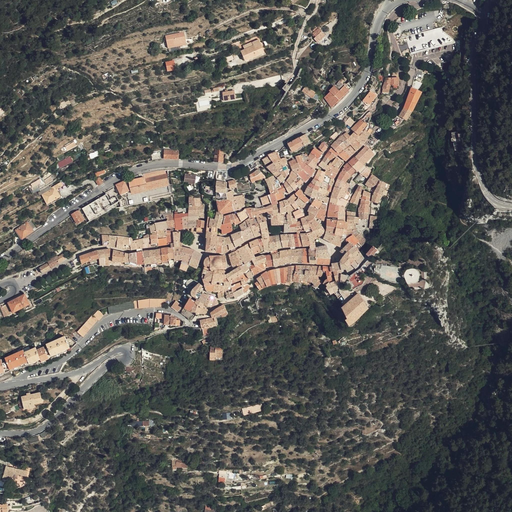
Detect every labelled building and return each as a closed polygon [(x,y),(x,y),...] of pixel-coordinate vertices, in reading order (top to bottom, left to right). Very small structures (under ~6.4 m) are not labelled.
[(319,29),(317,31),(320,35),(329,27),(323,20),(316,26),(319,29)] [(167,29),(168,37),(174,36),(174,41),(188,39),(187,32),(187,31),(188,31),(188,26),(167,29)] [(256,42),(263,39),(260,34),(244,41),(246,44),(255,41),(256,42)] [(246,44),(242,46),(246,56),(266,48),(263,39),(256,42),(255,41),(246,44)] [(174,60),(165,62),(167,71),(175,70),(174,60)] [(290,84),(294,79),(292,78),(289,76),(285,81),(290,84)] [(311,86),(315,81),(309,77),(306,82),(311,86)] [(331,85),(325,91),(333,100),(352,83),(348,78),(340,85),(335,79),(329,84),(331,85)] [(317,90),(320,85),(315,81),(311,86),(317,90)] [(307,85),(302,90),(312,98),(316,92),(307,85)] [(404,105),(413,109),(413,108),(422,90),(412,85),(404,105)] [(370,91),(364,98),(369,103),(375,95),(370,91)] [(385,96),(383,99),(377,109),(381,112),(387,100),(388,98),(385,96)] [(407,118),(413,109),(404,105),(399,113),(407,118)] [(348,123),(351,125),(355,120),(351,116),(349,116),(345,121),(348,123)] [(366,123),(361,118),(356,123),(362,128),(364,126),(366,123)] [(358,134),(356,137),(355,138),(362,145),(362,144),(369,134),(375,124),(370,122),(366,128),(364,126),(362,128),(356,123),(352,128),(355,130),(358,134)] [(466,122),(457,122),(457,135),(461,136),(461,140),(465,140),(465,134),(471,134),(471,124),(466,124),(466,122)] [(334,133),(331,135),(334,138),(340,132),(337,129),(334,133)] [(310,141),(306,134),(289,144),(293,151),(310,141)] [(66,140),(68,144),(78,139),(76,135),(66,140)] [(344,149),(347,147),(343,141),(344,140),(343,139),(342,140),(340,136),(336,140),(344,149)] [(362,145),(355,138),(350,144),(354,148),(355,147),(357,149),(362,145)] [(332,144),(333,145),(340,152),(344,149),(336,140),(332,144)] [(68,151),(77,146),(75,141),(65,146),(68,151)] [(326,143),(324,141),(318,146),(323,151),(328,146),(325,144),(326,143)] [(218,142),(217,154),(225,155),(226,143),(218,142)] [(154,154),(167,151),(172,151),(172,143),(167,143),(153,145),(154,154)] [(348,153),(350,156),(351,155),(357,149),(355,147),(354,148),(350,144),(347,147),(344,149),(345,150),(348,153)] [(338,154),(340,152),(333,145),(331,147),(330,149),(336,155),(338,154)] [(362,154),(358,158),(361,161),(364,164),(367,161),(370,158),(374,154),(371,151),(370,149),(369,148),(365,146),(363,148),(360,151),(362,154)] [(318,149),(315,147),(311,151),(320,157),(323,153),(320,151),(321,150),(318,148),(318,149)] [(325,155),(330,159),(331,158),(336,155),(330,149),(325,155)] [(350,157),(350,156),(348,153),(345,150),(344,149),(340,152),(338,154),(345,161),(347,159),(350,157)] [(320,157),(311,151),(308,155),(313,159),(317,161),(320,157)] [(268,156),(271,160),(276,158),(276,159),(280,157),(277,152),(276,152),(275,152),(274,152),(267,155),(268,156)] [(311,166),(315,168),(316,164),(311,162),(313,159),(308,155),(306,158),(304,162),(307,164),(311,166)] [(60,168),(74,161),(71,156),(57,162),(60,168)] [(262,159),(265,165),(269,162),(271,160),(268,156),(262,159)] [(303,156),(299,163),(297,165),(298,165),(302,168),(304,162),(306,158),(303,156)] [(333,159),(332,159),(331,162),(339,169),(340,167),(343,164),(344,162),(337,156),(334,159),(333,159)] [(291,166),(297,162),(297,161),(296,157),(289,161),(291,166)] [(358,163),(354,158),(351,160),(348,162),(346,164),(344,166),(352,173),(355,170),(356,171),(362,166),(365,164),(364,164),(361,161),(358,163)] [(273,163),(279,170),(283,168),(282,166),(278,160),(273,163)] [(311,166),(307,164),(304,162),(302,168),(300,171),(303,173),(304,174),(307,168),(313,171),(315,168),(311,166)] [(339,169),(331,162),(328,165),(326,169),(325,171),(327,171),(336,174),(339,169)] [(279,170),(273,163),(267,167),(274,174),(279,170)] [(302,168),(298,165),(294,172),(301,177),(303,173),(300,171),(302,168)] [(371,169),(366,166),(360,173),(367,178),(371,169)] [(283,168),(279,170),(282,175),(285,178),(288,174),(288,173),(284,167),(283,168)] [(304,174),(310,177),(313,171),(307,168),(304,174)] [(322,182),(324,178),(327,171),(325,171),(318,168),(314,177),(314,178),(322,182)] [(348,178),(351,175),(343,169),(340,173),(338,177),(338,178),(340,179),(343,175),(348,178)] [(128,179),(129,182),(131,191),(132,194),(168,186),(168,185),(164,170),(158,171),(137,176),(128,179)] [(282,175),(279,170),(274,174),(278,179),(282,175)] [(304,180),(301,177),(294,172),(293,170),(291,171),(290,174),(289,176),(289,177),(299,185),(304,180)] [(333,180),(334,178),(336,174),(327,171),(324,178),(330,180),(331,179),(333,180)] [(265,178),(265,177),(261,172),(255,176),(254,173),(249,175),(250,177),(248,178),(250,182),(251,182),(265,178)] [(47,191),(60,183),(60,182),(66,178),(63,173),(53,179),(53,180),(44,186),(47,191)] [(45,180),(47,183),(58,176),(56,173),(45,180)] [(310,177),(304,174),(303,173),(301,177),(304,180),(307,182),(311,177),(310,177)] [(186,174),(185,181),(190,182),(189,184),(195,184),(196,175),(186,174)] [(377,182),(380,178),(374,175),(373,174),(367,182),(367,184),(370,187),(372,187),(375,185),(376,184),(377,183),(377,182)] [(101,176),(95,179),(99,186),(104,182),(101,176)] [(279,184),(273,176),(269,178),(273,186),(279,184)] [(294,190),(297,187),(299,185),(289,177),(287,180),(294,190)] [(330,186),(332,187),(334,181),(330,180),(324,178),(322,182),(328,185),(330,186)] [(350,183),(346,181),(345,182),(340,179),(338,178),(335,188),(342,189),(346,190),(350,183)] [(381,179),(379,183),(378,185),(385,188),(386,187),(390,188),(391,183),(388,182),(383,180),(381,179)] [(294,190),(287,180),(284,185),(290,193),(294,190)] [(128,184),(127,182),(126,182),(116,188),(121,197),(129,192),(127,187),(128,187),(128,184)] [(226,192),(227,183),(216,182),(217,190),(218,189),(218,193),(224,192),(224,199),(230,200),(235,199),(234,196),(232,190),(226,192)] [(326,191),(331,192),(332,187),(330,186),(328,185),(322,182),(321,186),(319,189),(326,191)] [(49,194),(63,187),(60,183),(47,191),(49,194)] [(316,187),(309,185),(307,190),(312,192),(310,196),(311,196),(312,196),(316,187)] [(356,191),(354,194),(353,196),(359,199),(362,188),(363,187),(362,186),(362,185),(361,185),(360,185),(359,186),(358,188),(356,191)] [(378,185),(375,190),(383,194),(385,188),(378,185)] [(64,189),(63,187),(49,194),(51,197),(64,189)] [(321,195),(317,194),(319,189),(316,187),(312,196),(311,196),(309,200),(313,202),(312,205),(316,207),(318,209),(316,216),(318,217),(325,221),(327,210),(328,205),(322,204),(323,201),(319,200),(319,198),(321,195)] [(278,191),(277,188),(274,189),(275,191),(271,192),(271,194),(269,195),(272,202),(284,198),(282,192),(281,189),(278,191)] [(343,197),(349,200),(352,194),(350,192),(349,194),(345,192),(341,191),(342,189),(335,188),(332,196),(332,199),(338,199),(338,198),(342,199),(343,197)] [(297,192),(296,193),(300,197),(304,201),(305,200),(307,198),(303,193),(304,192),(300,189),(297,192)] [(325,195),(326,191),(319,189),(317,194),(321,195),(319,198),(322,199),(323,201),(324,196),(325,195)] [(379,202),(383,194),(375,190),(375,191),(372,200),(379,202)] [(296,193),(296,192),(292,196),(291,197),(296,202),(300,197),(296,193)] [(247,203),(244,194),(239,195),(242,207),(244,207),(247,206),(247,203)] [(235,199),(237,209),(242,207),(239,195),(234,196),(235,199)] [(272,202),(269,195),(263,198),(264,205),(272,202)] [(305,200),(304,201),(300,197),(296,202),(299,205),(303,208),(307,202),(305,200)] [(190,206),(201,205),(200,198),(190,198),(190,206)] [(221,212),(222,213),(227,212),(224,199),(218,200),(219,212),(221,212)] [(224,199),(227,212),(233,210),(230,200),(224,199)] [(286,212),(289,211),(286,206),(284,201),(280,202),(282,213),(286,212)] [(279,224),(284,224),(282,215),(282,213),(280,202),(272,205),(265,207),(267,212),(268,216),(272,215),(272,218),(274,225),(279,224)] [(201,205),(190,206),(189,216),(189,219),(198,219),(199,217),(205,218),(205,214),(204,205),(201,205)] [(260,214),(258,208),(251,207),(253,216),(256,216),(260,215),(260,214)] [(79,223),(86,218),(80,209),(73,214),(79,223)] [(297,211),(294,211),(298,219),(298,218),(306,215),(301,209),(297,211)] [(246,217),(244,210),(242,211),(238,212),(241,221),(243,220),(246,217)] [(287,214),(289,223),(294,223),(294,219),(298,219),(294,211),(287,214)] [(236,220),(237,222),(238,223),(238,222),(239,222),(240,221),(241,221),(238,212),(232,213),(232,214),(236,220)] [(183,229),(183,217),(185,217),(184,214),(176,215),(176,218),(176,230),(183,229)] [(223,217),(223,220),(223,223),(232,221),(236,220),(232,214),(223,215),(223,217)] [(20,223),(26,232),(38,223),(31,215),(20,223)] [(310,224),(317,221),(316,219),(314,217),(313,216),(310,215),(306,217),(310,224)] [(253,216),(250,217),(252,224),(258,223),(260,222),(263,222),(262,219),(256,219),(256,216),(253,216)] [(217,228),(214,227),(215,220),(216,219),(208,217),(207,232),(207,234),(206,235),(212,235),(217,236),(217,234),(217,232),(217,228)] [(306,231),(311,229),(310,224),(306,217),(302,219),(302,220),(305,231),(306,231)] [(376,230),(378,217),(371,217),(369,229),(376,230)] [(336,231),(336,227),(338,227),(338,219),(328,218),(328,226),(333,227),(333,231),(336,231)] [(198,219),(189,219),(188,229),(188,232),(192,232),(192,228),(198,228),(198,219)] [(192,228),(192,232),(197,232),(198,232),(205,232),(205,221),(203,220),(198,219),(198,228),(192,228)] [(215,220),(214,227),(217,228),(219,228),(221,229),(222,229),(222,225),(221,225),(221,221),(215,220)] [(246,220),(240,225),(242,231),(243,230),(248,229),(246,220)] [(297,222),(298,231),(305,231),(302,220),(299,222),(297,222)] [(228,232),(233,230),(233,229),(234,228),(234,227),(232,221),(223,223),(223,224),(222,225),(222,229),(222,233),(225,233),(228,232)] [(269,232),(266,221),(263,222),(260,222),(262,235),(262,237),(262,238),(269,237),(269,235),(269,234),(269,232)] [(310,224),(311,229),(312,230),(312,231),(317,229),(320,228),(322,227),(321,226),(317,221),(310,224)] [(289,228),(289,232),(298,231),(297,222),(294,223),(289,223),(289,228)] [(165,228),(165,226),(154,226),(154,223),(148,225),(150,232),(155,231),(155,229),(165,228)] [(155,231),(157,246),(162,245),(161,233),(165,233),(165,230),(165,228),(155,229),(155,231)] [(357,229),(357,228),(346,229),(346,237),(346,239),(349,237),(352,235),(355,234),(358,232),(357,229)] [(251,239),(248,229),(243,230),(247,241),(251,239)] [(150,232),(149,232),(150,247),(157,246),(155,231),(150,232)] [(172,236),(173,242),(173,245),(173,247),(180,247),(180,245),(178,231),(172,232),(165,233),(165,236),(172,236)] [(236,233),(241,244),(245,242),(241,231),(236,233)] [(142,248),(150,247),(149,232),(142,235),(143,237),(141,238),(142,248)] [(365,237),(362,233),(361,232),(356,237),(360,242),(365,237)] [(241,244),(236,233),(232,235),(234,239),(237,247),(241,244)] [(310,245),(307,233),(300,234),(303,246),(310,245)] [(296,246),(294,234),(292,234),(287,234),(282,235),(284,247),(296,246)] [(303,246),(300,234),(294,234),(296,246),(303,246)] [(136,251),(143,250),(142,249),(142,248),(141,238),(138,238),(137,235),(136,235),(133,236),(130,237),(132,240),(134,240),(136,249),(136,250),(136,251)] [(206,239),(207,239),(207,240),(207,242),(217,243),(219,236),(217,236),(212,235),(206,235),(206,239)] [(237,247),(234,239),(232,235),(227,237),(231,250),(237,247)] [(219,236),(217,243),(217,245),(215,252),(221,253),(225,237),(219,236)] [(125,242),(125,249),(130,250),(129,240),(132,240),(130,237),(126,237),(123,237),(122,241),(125,242)] [(222,253),(229,251),(231,250),(227,237),(225,237),(221,253),(222,253)] [(351,241),(355,246),(358,249),(363,245),(360,242),(356,237),(351,241)] [(263,251),(258,239),(250,243),(255,254),(263,251)] [(342,251),(347,254),(349,252),(355,246),(351,241),(346,247),(344,248),(342,251)] [(255,254),(250,243),(245,245),(250,257),(255,254)] [(272,250),(271,246),(270,243),(263,244),(264,247),(265,250),(265,251),(272,250)] [(327,244),(316,247),(317,255),(321,256),(324,256),(331,256),(327,244)] [(250,257),(245,245),(238,249),(243,261),(250,257)] [(367,253),(371,257),(373,256),(374,255),(376,252),(378,248),(374,245),(367,253)] [(353,254),(358,249),(355,246),(349,252),(353,254)] [(181,261),(180,247),(173,247),(173,260),(173,261),(181,261)] [(180,247),(180,249),(181,261),(182,261),(180,267),(185,270),(187,266),(189,264),(184,262),(187,254),(191,256),(194,250),(184,248),(180,247)] [(105,257),(110,256),(110,248),(100,250),(99,250),(100,257),(105,257)] [(125,261),(126,257),(126,254),(126,252),(121,251),(113,249),(113,261),(120,261),(125,261)] [(243,261),(238,249),(232,252),(237,265),(243,261)] [(358,249),(353,254),(357,261),(359,266),(366,257),(364,255),(358,249)] [(97,250),(91,252),(90,253),(92,259),(91,260),(92,262),(96,261),(96,258),(99,258),(97,250)] [(143,254),(143,250),(136,251),(137,264),(144,264),(143,254)] [(189,260),(192,262),(191,265),(196,268),(198,265),(202,254),(194,250),(191,256),(189,260)] [(64,252),(59,256),(57,258),(59,262),(67,258),(64,252)] [(352,265),(357,261),(353,254),(349,252),(347,254),(344,258),(340,262),(343,269),(344,269),(347,269),(350,267),(352,265)] [(83,262),(84,264),(87,263),(87,262),(87,261),(91,260),(92,259),(90,253),(79,256),(78,257),(78,259),(82,258),(83,262)] [(206,258),(205,259),(205,260),(205,261),(205,262),(205,263),(205,264),(202,274),(207,275),(212,276),(214,277),(214,274),(215,266),(218,267),(225,267),(226,267),(226,261),(226,254),(210,254),(210,255),(209,256),(208,256),(207,256),(207,257),(206,257),(206,258)] [(275,265),(273,254),(265,255),(268,267),(275,265)] [(47,260),(48,262),(51,267),(59,262),(57,258),(56,256),(56,255),(47,260)] [(250,269),(254,274),(258,273),(266,269),(262,259),(264,259),(263,255),(259,256),(255,257),(253,259),(247,262),(250,269)] [(48,262),(39,267),(40,270),(42,273),(51,267),(48,262)] [(247,262),(245,263),(239,267),(245,273),(250,269),(247,262)] [(295,274),(296,266),(288,265),(288,267),(288,274),(295,274)] [(296,266),(295,274),(295,282),(301,283),(302,279),(302,269),(307,269),(307,265),(296,266)] [(305,275),(312,276),(313,274),(310,274),(311,265),(307,265),(307,269),(302,269),(302,279),(304,280),(305,275)] [(310,274),(313,274),(315,274),(315,271),(319,271),(318,275),(322,275),(324,270),(324,266),(311,265),(310,274)] [(245,273),(239,267),(235,269),(240,276),(245,273)] [(295,283),(295,282),(295,274),(288,274),(288,267),(286,267),(281,268),(281,280),(281,283),(287,284),(288,281),(295,283)] [(409,280),(411,281),(412,281),(414,281),(416,281),(418,280),(419,278),(420,276),(420,274),(419,273),(419,271),(417,270),(415,268),(413,268),(411,269),(409,270),(407,271),(406,274),(406,276),(407,278),(409,280)] [(240,281),(244,280),(240,276),(235,269),(230,272),(233,278),(228,280),(230,284),(240,281)] [(253,275),(254,274),(250,269),(245,273),(250,279),(253,275)] [(274,270),(270,271),(266,272),(271,283),(277,281),(276,269),(274,270)] [(271,283),(266,272),(257,278),(259,281),(257,282),(261,287),(271,283)] [(246,283),(250,279),(245,273),(240,276),(244,280),(246,283)] [(334,282),(331,283),(334,288),(336,292),(338,291),(337,291),(341,289),(342,289),(342,281),(337,283),(336,281),(334,281),(334,282)] [(200,290),(203,284),(199,282),(195,286),(192,291),(192,293),(192,294),(193,295),(198,298),(203,291),(200,290)] [(214,289),(214,290),(219,290),(219,289),(220,283),(218,283),(215,282),(212,282),(205,282),(207,288),(214,289)] [(232,288),(235,296),(243,292),(244,292),(243,286),(236,289),(235,287),(232,288)] [(232,297),(235,297),(235,296),(232,288),(224,289),(224,290),(226,296),(226,298),(231,296),(231,297),(232,297)] [(198,298),(204,302),(206,298),(208,294),(203,291),(198,298)] [(216,294),(209,292),(208,294),(206,298),(214,301),(215,297),(216,294)] [(25,293),(8,302),(13,311),(30,303),(25,293)] [(357,294),(344,305),(343,307),(348,317),(346,319),(350,325),(360,318),(369,306),(358,293),(357,294)] [(166,307),(166,298),(150,297),(133,300),(123,301),(123,303),(108,305),(109,308),(103,309),(104,314),(125,310),(125,309),(132,308),(132,309),(139,307),(140,308),(151,306),(158,306),(158,307),(159,308),(159,306),(166,307)] [(171,307),(178,312),(183,306),(176,301),(171,307)] [(13,311),(8,302),(0,306),(5,315),(13,311)] [(213,310),(212,312),(213,316),(214,316),(217,315),(220,313),(224,311),(226,310),(227,309),(224,302),(216,308),(214,309),(213,310)] [(194,306),(190,304),(188,303),(186,305),(185,308),(192,311),(194,306)] [(77,331),(83,336),(92,325),(98,318),(99,319),(104,314),(99,309),(93,314),(92,313),(77,331)] [(172,314),(165,314),(165,324),(180,324),(180,319),(177,319),(177,317),(172,316),(172,314)] [(216,325),(214,316),(213,316),(200,319),(202,327),(202,328),(207,327),(216,325)] [(25,352),(29,359),(30,362),(31,364),(39,360),(37,358),(40,357),(41,359),(43,362),(51,358),(49,354),(48,352),(50,351),(52,353),(53,356),(60,352),(59,349),(62,348),(63,351),(71,347),(65,335),(47,344),(49,347),(46,348),(45,346),(38,350),(36,347),(25,352)] [(211,351),(211,355),(211,358),(216,358),(218,358),(223,358),(223,356),(223,353),(224,349),(224,346),(216,345),(216,351),(211,351)] [(11,367),(12,370),(24,364),(23,362),(29,359),(25,352),(24,349),(6,358),(8,361),(10,365),(11,367)] [(11,378),(10,377),(8,373),(0,377),(0,382),(0,383),(5,382),(11,378)] [(40,392),(21,397),(23,407),(34,404),(42,402),(40,392)] [(262,404),(242,409),(243,415),(263,410),(262,404)] [(12,494),(0,495),(1,504),(8,504),(8,505),(14,505),(12,494)]
